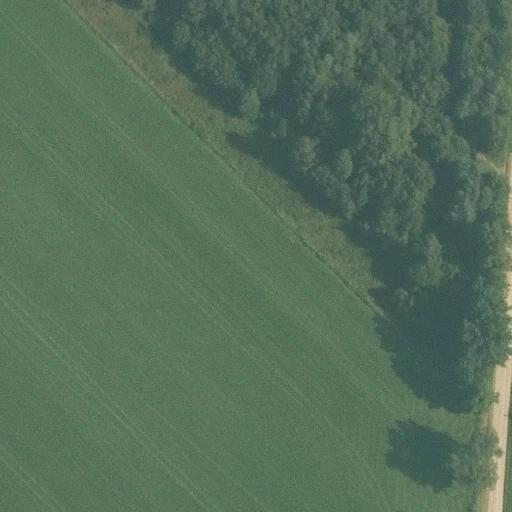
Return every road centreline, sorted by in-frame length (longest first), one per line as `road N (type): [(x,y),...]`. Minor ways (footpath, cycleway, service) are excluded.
road 1 (track): [(488,511),(511,210)]
road 2 (track): [(435,128),(444,0)]
